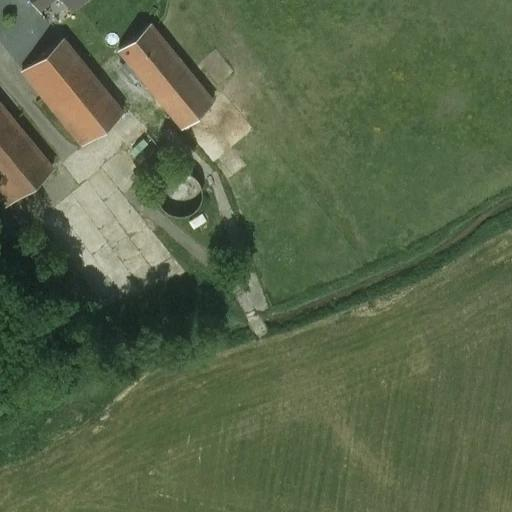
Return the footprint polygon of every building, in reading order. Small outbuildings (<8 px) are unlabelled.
[(40,8),(49,0),(1,0),(0,1),(0,32),(18,55),(12,60),(82,145),(123,111),(40,8)] [(212,102),(150,24),(119,49),(181,127),(212,102)] [(0,200),(5,207),(52,169),(0,103),(0,200)] [(200,183),(193,175),(182,170),(171,172),(162,179),(158,190),(160,201),(167,210),(178,214),(189,213),(198,206),(202,195),(200,183)] [(41,293),(23,269),(6,282),(24,305),(41,293)]
